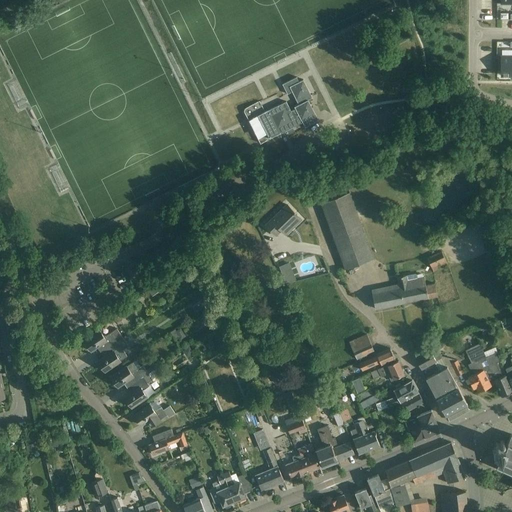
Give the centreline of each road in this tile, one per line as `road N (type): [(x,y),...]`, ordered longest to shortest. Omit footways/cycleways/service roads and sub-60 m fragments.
road 1 (residential): [(449,436),(417,374),(343,296),(316,213)]
road 2 (unclassified): [(174,511),(73,378),(36,307)]
road 3 (tertiary): [(262,511),(449,436)]
road 4 (residential): [(0,423),(21,415),(22,404),(0,313)]
